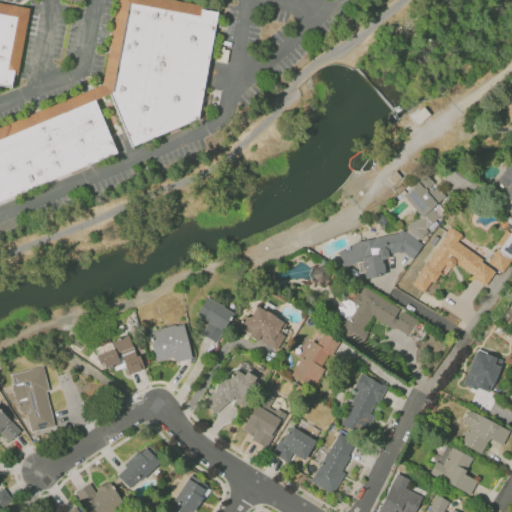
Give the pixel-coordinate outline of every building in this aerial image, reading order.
[(108,87),(123,0),(155,0),(221,13),(201,120),(134,151),(108,87)] [(0,6),(28,11),(14,88),(0,85),(0,6)] [(0,131),(94,92),(120,154),(0,204),(0,131)] [(511,161),(492,185),(511,200),(511,161)] [(402,194),(419,215),(406,225),(417,240),(427,232),(423,226),(451,204),(426,174),(402,194)] [(412,284),(427,294),(449,260),(485,284),(496,268),(502,272),(511,258),(495,248),(487,262),(456,242),(461,234),(450,227),(412,284)] [(382,259),(399,257),(402,252),(412,258),(422,243),(404,232),(356,240),(351,248),(339,250),(341,265),(357,263),(358,271),(367,276),(384,273),(382,259)] [(417,319),(362,286),(353,302),(357,305),(348,320),(343,317),(339,324),(359,336),(371,315),(407,336),(417,319)] [(216,343),(233,311),(205,297),(196,315),(206,320),(199,334),(216,343)] [(277,350),(288,329),(281,325),(283,321),(251,302),(235,331),(256,342),(257,339),(277,350)] [(154,361),(173,358),(174,361),(191,358),(184,322),(148,329),(154,361)] [(338,340),(316,328),(291,375),(313,387),(324,368),(323,368),(338,340)] [(127,375),(141,370),(131,336),(87,350),(91,363),(101,360),(103,368),(113,365),(114,369),(124,366),(127,375)] [(462,383),(490,393),(502,359),(474,349),(462,383)] [(54,426),(42,367),(11,373),(24,432),(54,426)] [(231,401),(242,406),(256,377),(234,367),(228,380),(220,376),(206,405),(225,414),(231,401)] [(337,424),(364,436),(374,413),(373,412),(385,384),(360,373),(337,424)] [(273,414),(255,404),(240,431),(266,446),(284,413),(276,409),(273,414)] [(0,439),(6,446),(21,432),(0,408),(0,439)] [(509,430),(468,409),(461,422),(468,425),(460,443),(481,453),(488,438),(501,445),(509,430)] [(293,454),(305,460),(315,438),(287,425),(274,454),(289,461),(293,454)] [(309,481),(332,494),(344,472),(340,470),(355,444),(337,433),(309,481)] [(472,456),(442,444),(429,476),(471,493),(476,480),(464,475),(472,456)] [(159,462),(144,446),(115,473),(130,489),(159,462)] [(377,511),(414,511),(421,495),(404,488),(409,478),(394,472),(377,511)] [(192,511),(209,488),(189,475),(165,511),(189,511),(190,510),(192,511)] [(110,511),(109,510),(122,503),(109,481),(93,490),(89,483),(75,491),(87,511),(110,511)] [(427,511),(437,495),(450,503),(445,511),(446,511),(451,511),(453,509),(457,511),(427,511)]
